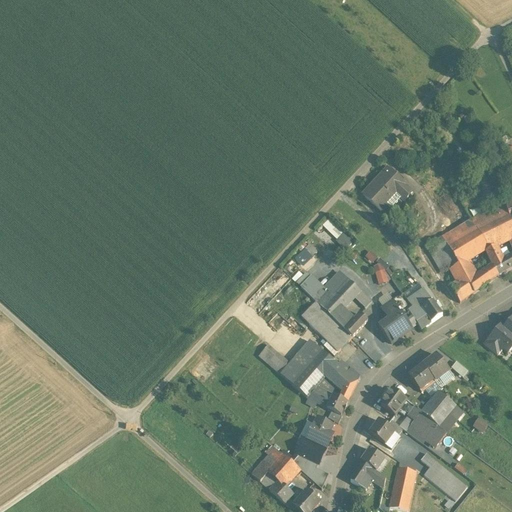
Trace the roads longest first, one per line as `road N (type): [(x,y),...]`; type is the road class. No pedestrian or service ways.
road 1 (track): [(490,34),(126,420)]
road 2 (residential): [(335,511),(352,425),(377,381),(511,291)]
road 3 (track): [(126,420),(0,306)]
road 4 (track): [(0,510),(126,420)]
road 5 (track): [(226,511),(126,420)]
